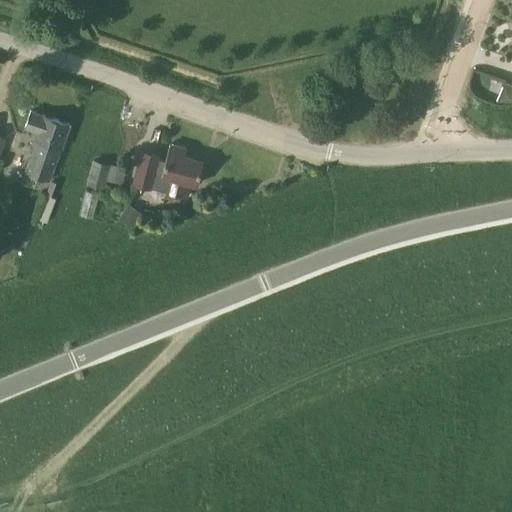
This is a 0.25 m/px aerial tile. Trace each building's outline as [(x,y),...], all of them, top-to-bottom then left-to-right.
[(511,86),(505,83),(497,101),(511,101),(511,86)] [(50,180),(61,148),(69,124),(31,111),(25,127),(37,131),(34,138),(36,139),(25,171),(50,180)] [(170,144),(168,151),(165,161),(158,159),(159,155),(141,150),(133,183),(151,188),(152,182),(167,185),(166,192),(185,197),(189,183),(197,185),(203,160),(185,156),(187,148),(170,144)] [(114,182),(118,166),(93,159),(87,184),(104,189),(106,180),(114,182)] [(128,204),(119,218),(132,227),(141,212),(128,204)]
